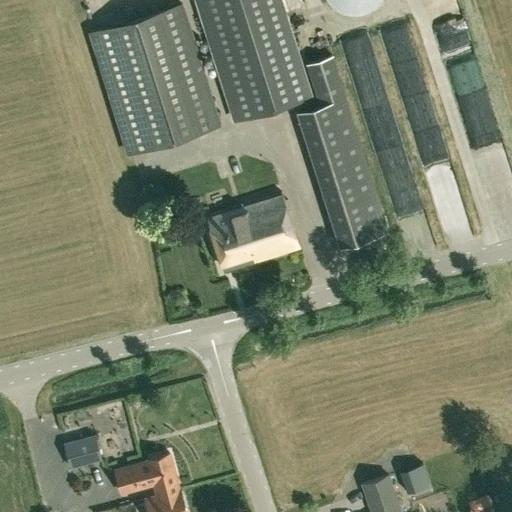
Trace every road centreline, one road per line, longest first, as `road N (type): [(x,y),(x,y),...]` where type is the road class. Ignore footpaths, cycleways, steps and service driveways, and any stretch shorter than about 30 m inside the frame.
road 1 (tertiary): [(203,332),(511,250)]
road 2 (tertiary): [(0,382),(203,332)]
road 3 (unclassified): [(265,511),(203,332)]
